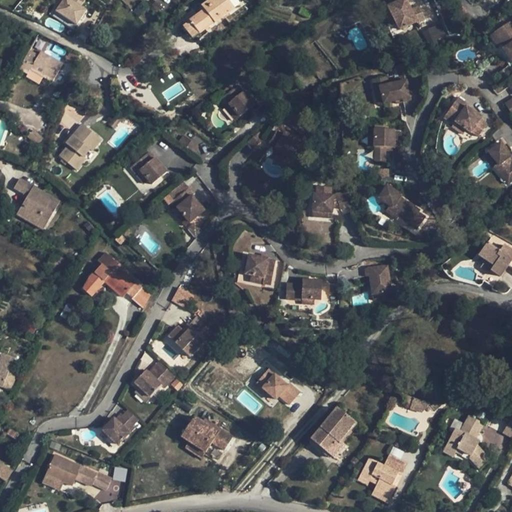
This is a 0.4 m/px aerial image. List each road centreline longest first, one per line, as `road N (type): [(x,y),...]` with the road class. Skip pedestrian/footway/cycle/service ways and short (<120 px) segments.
road 1 (residential): [(0,509),(41,431),(102,411),(186,260),(225,212),(257,216),(307,267),(437,248),(445,212),(411,165),(436,81),(471,79),(503,114)]
road 2 (residential): [(155,511),(214,502),(298,511)]
